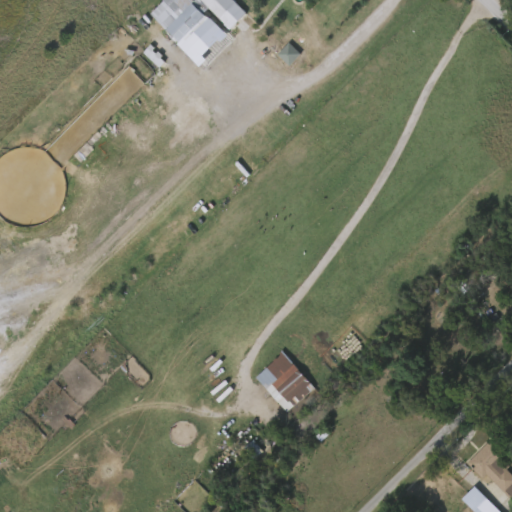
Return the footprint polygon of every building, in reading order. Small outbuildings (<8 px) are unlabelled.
[(235,0),(247,12),(231,29),(210,7),(204,13),(211,20),(205,26),(200,22),(180,42),(167,29),(192,4),(188,0),(235,0)] [(280,69),(292,57),(280,45),(268,58),(280,69)] [(174,123),(183,132),(198,117),(189,109),(174,123)] [(297,418),(295,419),(257,377),(282,354),(320,396),(297,418)] [(508,470),(511,474),(511,500),(488,474),(483,478),(469,463),(497,436),(510,450),(502,457),(511,466),(508,470)] [(256,456),(244,443),(235,451),(247,465),(256,456)]
